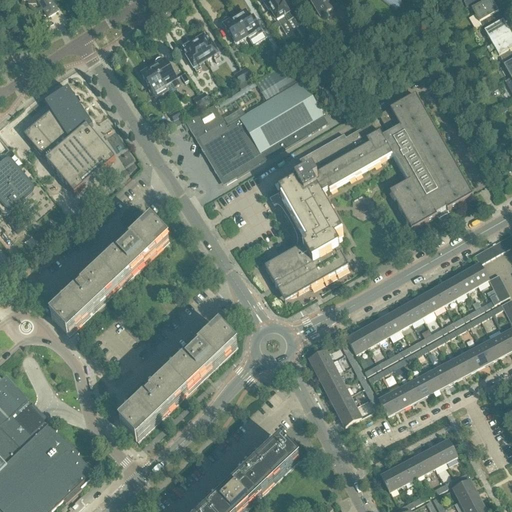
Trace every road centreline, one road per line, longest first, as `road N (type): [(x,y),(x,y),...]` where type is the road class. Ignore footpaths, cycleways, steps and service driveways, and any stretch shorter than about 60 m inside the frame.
road 1 (tertiary): [(273,347),(511,216)]
road 2 (tertiary): [(273,347),(142,480)]
road 3 (residential): [(112,402),(235,284)]
road 4 (residential): [(179,511),(301,393)]
road 5 (residential): [(43,292),(167,179)]
road 6 (residential): [(142,480),(93,430),(76,366),(57,346)]
road 7 (residential): [(167,179),(80,41)]
road 8 (residential): [(340,466),(467,399)]
road 9 (residential): [(235,284),(167,179)]
